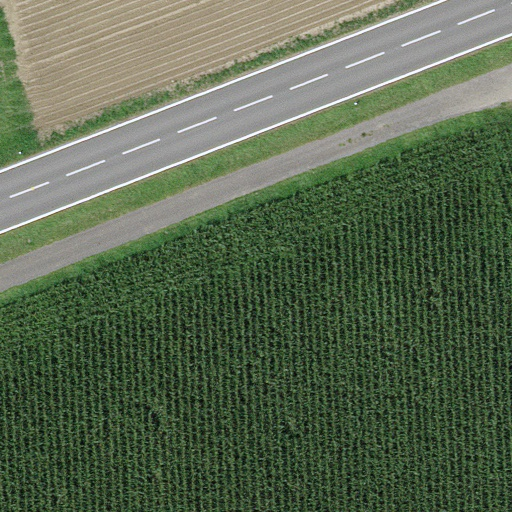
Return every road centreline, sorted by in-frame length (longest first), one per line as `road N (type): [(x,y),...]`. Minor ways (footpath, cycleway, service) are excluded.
road 1 (primary): [(511,6),(0,203)]
road 2 (track): [(0,282),(511,91)]
